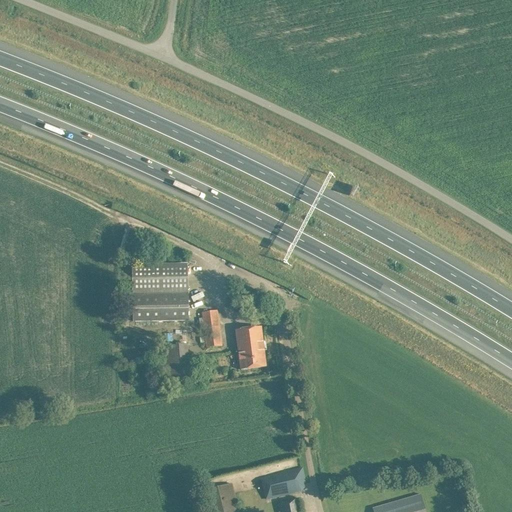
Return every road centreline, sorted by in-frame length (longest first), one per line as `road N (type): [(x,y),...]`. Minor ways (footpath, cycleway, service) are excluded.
road 1 (motorway): [(0,104),(243,211),(511,360)]
road 2 (motorway): [(511,306),(262,168),(0,58)]
road 3 (unclassified): [(511,240),(370,156),(165,57)]
road 4 (unclassified): [(321,511),(283,325)]
road 5 (unclassified): [(165,57),(20,0)]
